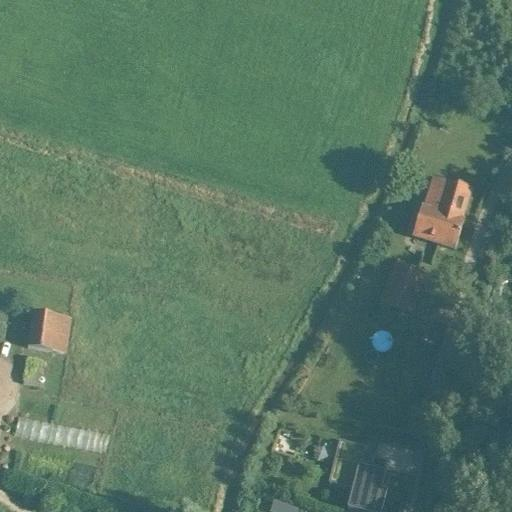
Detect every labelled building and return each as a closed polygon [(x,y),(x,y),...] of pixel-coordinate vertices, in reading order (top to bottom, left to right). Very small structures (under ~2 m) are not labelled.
[(463,221),(462,221),(471,190),(433,178),(424,208),(422,208),(412,238),(454,251),(463,221)] [(396,265),(381,305),(412,317),(427,276),(396,265)] [(33,313),(27,349),(66,356),(70,319),(33,313)] [(38,388),(42,363),(27,361),(23,385),(38,388)] [(124,486),(127,462),(189,471),(192,450),(26,425),(21,465),(50,469),(50,473),(85,478),(89,455),(111,459),(109,471),(122,473),(120,485),(124,486)] [(342,443),(332,483),(352,488),(347,511),(350,511),(381,511),(386,494),(380,492),(384,475),(359,468),(364,449),(342,443)]
